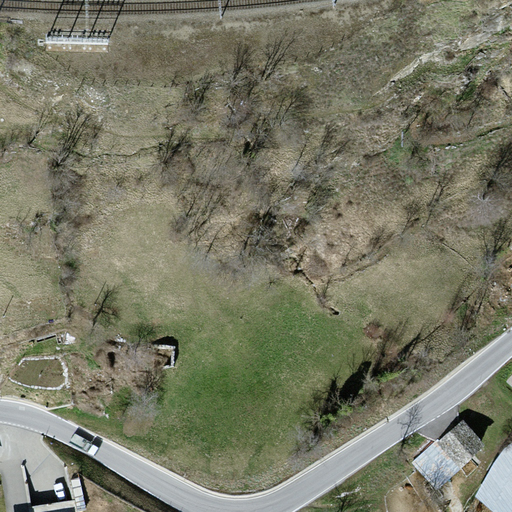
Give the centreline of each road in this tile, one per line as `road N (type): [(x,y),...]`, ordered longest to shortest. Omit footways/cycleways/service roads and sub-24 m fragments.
road 1 (tertiary): [(511,343),(446,397),(257,511)]
road 2 (tertiary): [(224,511),(61,430),(0,412)]
